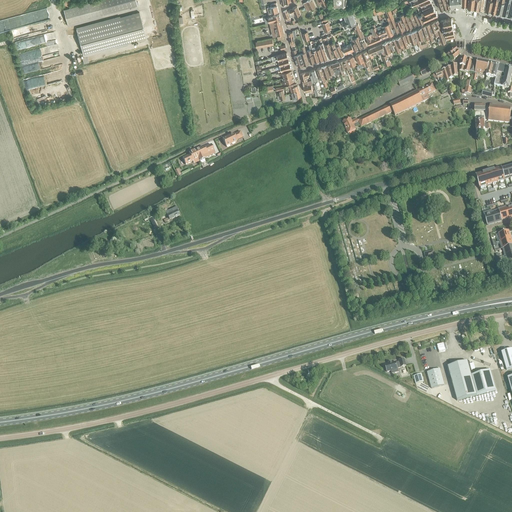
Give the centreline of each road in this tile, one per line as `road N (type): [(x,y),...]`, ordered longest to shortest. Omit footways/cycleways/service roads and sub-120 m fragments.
road 1 (unclassified): [(0,295),(511,146)]
road 2 (unclassified): [(0,437),(118,418),(511,314)]
road 3 (primary): [(0,422),(115,403),(406,322),(511,301)]
road 4 (residential): [(186,151),(305,104),(280,9)]
road 5 (track): [(380,438),(266,377)]
